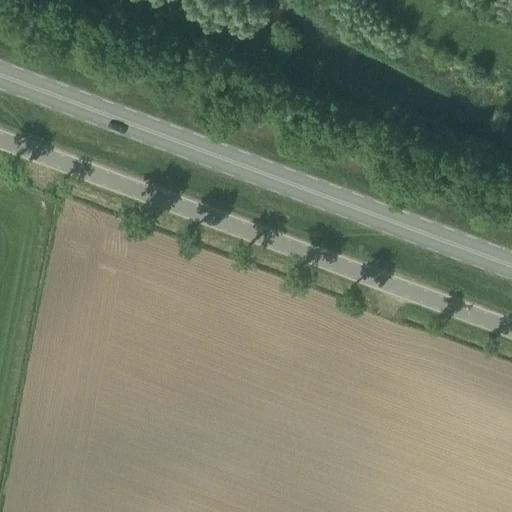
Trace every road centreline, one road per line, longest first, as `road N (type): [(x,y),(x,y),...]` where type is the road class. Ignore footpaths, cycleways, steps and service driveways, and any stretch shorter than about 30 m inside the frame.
road 1 (primary): [(511,264),(0,70)]
road 2 (unclassified): [(511,327),(0,134)]
